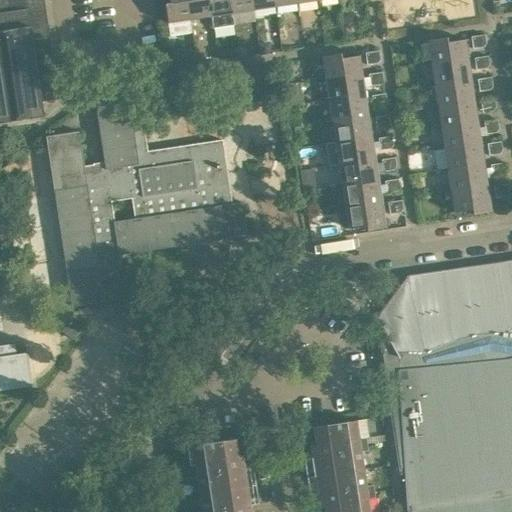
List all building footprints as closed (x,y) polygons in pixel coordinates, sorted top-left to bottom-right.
[(0,0),(0,123),(44,117),(41,102),(59,99),(43,0),(0,0)] [(169,0),(170,3),(165,4),(170,35),(191,32),(190,20),(187,2),(192,1),(191,0),(169,0)] [(191,0),(192,1),(187,2),(190,20),(211,17),(208,0),(191,0)] [(208,0),(211,17),(213,28),(234,25),(233,14),(230,0),(208,0)] [(230,0),(233,14),(254,10),(252,0),(230,0)] [(252,0),(254,10),(275,7),(274,0),(252,0)] [(486,44),(485,35),(471,37),(473,49),(484,48),(486,44)] [(450,65),(468,62),(465,40),(448,43),(447,38),(428,41),(431,63),(449,60),(450,65)] [(379,51),(365,53),(367,66),(378,64),(380,60),(379,51)] [(344,81),(363,78),(359,56),(342,59),(341,54),(322,57),(325,79),(344,76),(344,81)] [(488,56),(474,58),(476,71),(487,69),(489,65),(488,56)] [(449,60),(431,63),(434,84),(452,81),(453,86),(472,83),(468,62),(450,65),(449,60)] [(230,68),(232,91),(255,88),(252,66),(230,68)] [(255,82),(267,80),(265,66),(253,68),(255,82)] [(382,73),(368,75),(370,87),(381,85),(383,82),(382,73)] [(366,100),(363,78),(344,81),(344,76),(325,79),(329,101),(347,98),(348,102),(366,100)] [(491,77),(477,79),(479,92),(490,90),(493,86),(491,77)] [(452,81),(434,84),(438,105),(456,102),(457,108),(475,105),(472,83),(453,86),(452,81)] [(83,167),(78,132),(45,137),(54,200),(56,199),(66,263),(64,263),(71,307),(104,302),(101,280),(122,277),(119,254),(245,235),(246,237),(247,237),(242,203),(221,206),(216,175),(226,173),(221,140),(156,150),(158,160),(148,161),(140,104),(130,106),(128,94),(94,100),(94,101),(96,101),(105,164),(83,167)] [(385,94),(372,96),(373,108),(384,106),(387,103),(385,94)] [(369,121),(366,100),(348,102),(347,98),(329,101),(332,122),(350,119),(351,124),(369,121)] [(494,99),(481,101),(483,113),(493,112),(496,108),(494,99)] [(478,126),(475,105),(457,108),(456,102),(438,105),(441,127),(459,124),(460,129),(478,126)] [(389,115),(375,117),(377,129),(388,128),(390,124),(389,115)] [(372,142),(369,121),(351,124),(350,119),(332,122),(335,143),(353,140),(354,145),(372,142)] [(498,120),(484,122),(486,134),(497,133),(499,129),(498,120)] [(481,147),(478,126),(460,129),(459,124),(441,127),(444,148),(462,145),(463,150),(481,147)] [(392,137),(378,139),(380,151),(391,149),(393,146),(392,137)] [(376,164),(372,142),(354,145),(353,140),(335,143),(338,165),(357,162),(357,167),(376,164)] [(501,142),(487,144),(489,156),(500,155),(502,151),(501,142)] [(485,169),(481,147),(463,150),(462,145),(444,148),(448,169),(466,167),(466,171),(485,169)] [(395,158),(381,160),(383,172),(394,170),(397,167),(395,158)] [(379,185),(376,164),(357,167),(357,162),(338,165),(342,186),(360,183),(361,188),(379,185)] [(504,163),(491,165),(493,177),(503,176),(506,172),(504,163)] [(488,190),(485,169),(466,171),(466,167),(448,169),(451,191),(469,188),(470,193),(488,190)] [(399,179),(385,181),(387,193),(397,192),(400,188),(399,179)] [(382,206),(379,185),(361,188),(360,183),(342,186),(345,207),(363,205),(364,209),(382,206)] [(508,184),(494,186),(496,199),(506,197),(509,193),(508,184)] [(491,212),(488,190),(470,193),(469,188),(451,191),(454,213),(472,210),(472,215),(491,212)] [(402,201),(388,203),(390,215),(401,213),(403,210),(402,201)] [(363,205),(345,207),(348,229),(366,226),(367,231),(385,228),(382,206),(364,209),(363,205)] [(511,511),(511,263),(507,265),(445,278),(408,279),(378,320),(374,312),(373,313),(380,326),(378,327),(383,361),(400,469),(403,467),(406,511),(511,511)] [(0,389),(30,385),(30,387),(31,387),(26,353),(16,355),(14,344),(0,346),(0,389)] [(191,446),(194,465),(172,468),(174,481),(196,477),(201,511),(200,511),(369,511),(367,500),(374,498),(372,486),(365,487),(360,452),(367,451),(365,438),(358,439),(355,422),(313,428),(315,445),(310,446),(312,453),(308,454),(309,459),(312,459),(318,495),(314,495),(315,501),(319,500),(320,507),(325,507),(325,511),(249,511),(253,511),(252,505),(248,506),(243,470),(246,469),(245,464),(242,465),(241,457),(236,458),(234,440),(191,446)]
